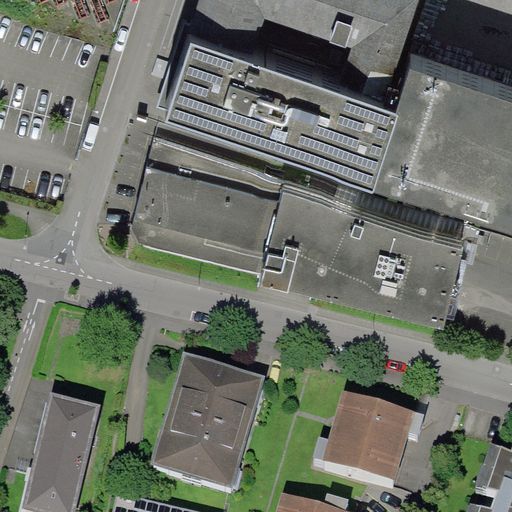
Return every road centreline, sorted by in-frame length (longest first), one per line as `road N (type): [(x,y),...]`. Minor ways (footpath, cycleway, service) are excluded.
road 1 (residential): [(57,269),(511,382)]
road 2 (residential): [(148,0),(57,269)]
